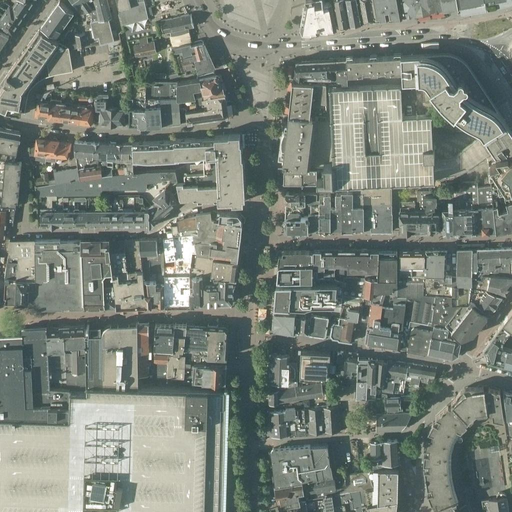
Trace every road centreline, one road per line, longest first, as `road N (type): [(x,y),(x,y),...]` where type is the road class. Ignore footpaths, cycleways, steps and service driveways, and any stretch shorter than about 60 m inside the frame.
road 1 (secondary): [(492,53),(437,37),(236,44),(218,35),(199,0)]
road 2 (residential): [(0,115),(94,132),(235,123)]
road 3 (residential): [(461,366),(251,335)]
road 4 (residential): [(461,366),(408,433),(408,465),(425,511)]
